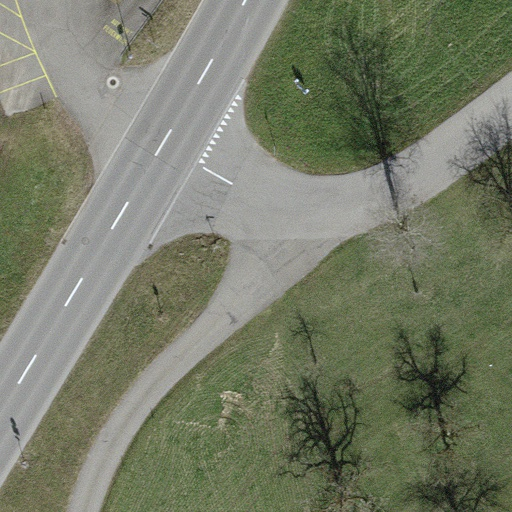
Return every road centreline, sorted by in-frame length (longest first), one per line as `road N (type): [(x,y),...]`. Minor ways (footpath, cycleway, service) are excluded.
road 1 (residential): [(511,104),(432,165),(362,202),(297,209),(240,189),(162,145)]
road 2 (track): [(86,511),(95,480),(143,398),(271,266),(297,209)]
road 3 (tertiary): [(162,145),(0,414)]
road 4 (tertiary): [(246,0),(162,145)]
